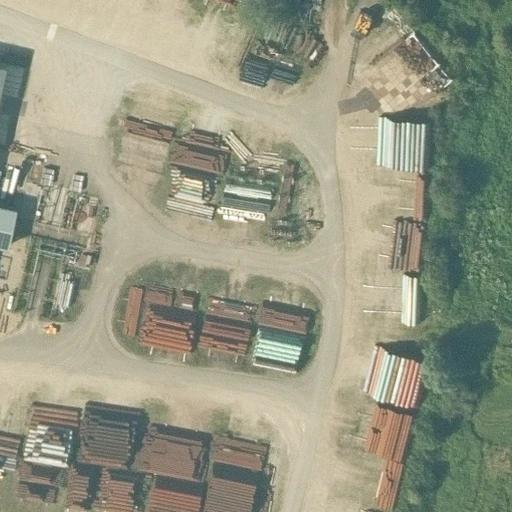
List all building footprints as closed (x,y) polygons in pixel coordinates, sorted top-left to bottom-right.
[(206,0),(203,12),(221,17),(226,0),(206,0)] [(0,80),(7,83),(15,55),(0,50),(0,80)] [(114,129),(165,141),(173,111),(121,99),(114,129)] [(223,168),(226,133),(171,128),(167,163),(223,168)] [(426,235),(428,164),(370,163),(368,234),(426,235)] [(6,205),(0,228),(0,243),(8,244),(17,208),(6,205)] [(370,241),(368,307),(417,309),(419,243),(370,241)] [(115,283),(110,339),(247,353),(247,358),(300,363),(305,314),(198,303),(197,316),(142,310),(145,285),(115,283)] [(343,394),(386,402),(388,394),(370,391),(379,350),(414,357),(418,336),(356,323),(343,394)] [(197,499),(195,511),(266,511),(270,492),(259,490),(255,510),(197,499)]
